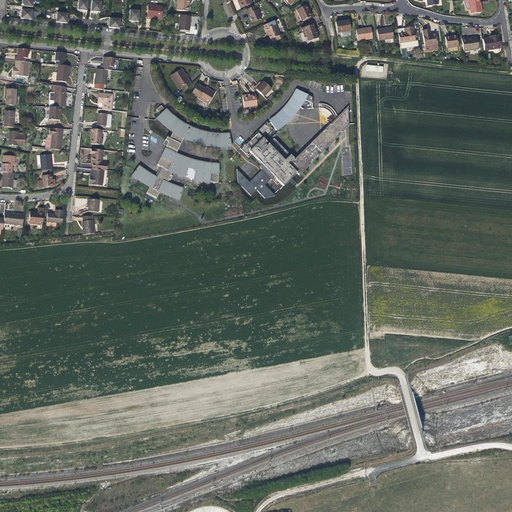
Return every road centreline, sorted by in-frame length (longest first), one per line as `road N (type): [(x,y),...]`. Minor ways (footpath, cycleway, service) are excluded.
road 1 (residential): [(83,50),(201,63),(222,74),(243,55),(235,35),(201,39),(0,20)]
road 2 (track): [(0,450),(239,415),(372,370)]
road 3 (track): [(354,54),(372,370)]
road 4 (track): [(511,71),(330,53)]
road 5 (residential): [(70,185),(83,50)]
road 6 (track): [(511,322),(399,368)]
